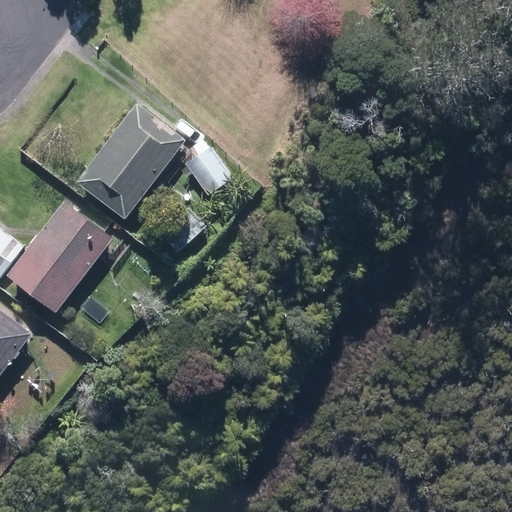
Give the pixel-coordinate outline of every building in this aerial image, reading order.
[(78,185),(124,221),(183,145),(137,110),(78,185)] [(234,180),(205,140),(188,152),(192,157),(182,164),(207,199),(234,180)] [(110,243),(63,206),(7,278),(54,314),(110,243)] [(204,231),(183,208),(154,235),(175,258),(204,231)] [(0,274),(20,249),(0,233),(0,274)] [(0,375),(29,339),(0,316),(0,375)]
